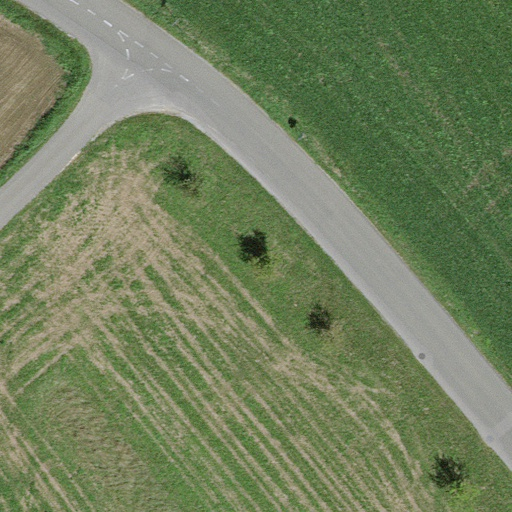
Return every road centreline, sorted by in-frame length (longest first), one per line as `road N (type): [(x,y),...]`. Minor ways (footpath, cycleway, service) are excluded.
road 1 (tertiary): [(511,430),(373,256),(249,124),(151,42)]
road 2 (residential): [(151,42),(0,195)]
